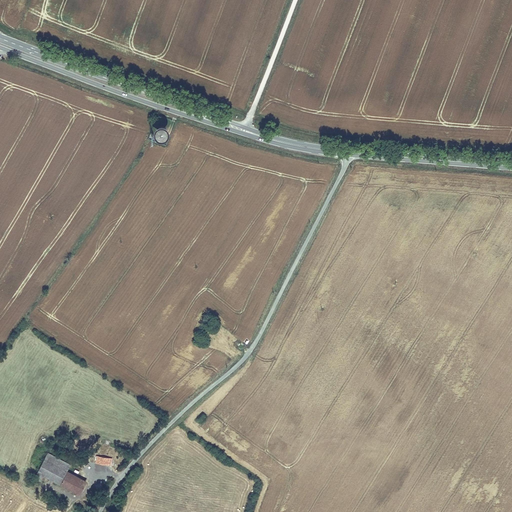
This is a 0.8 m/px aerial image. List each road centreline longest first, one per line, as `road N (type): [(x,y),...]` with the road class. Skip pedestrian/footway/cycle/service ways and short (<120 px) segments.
road 1 (unclassified): [(98,511),(138,455),(248,350),(347,152)]
road 2 (primary): [(269,138),(0,35)]
road 3 (primary): [(0,47),(269,138)]
road 4 (primary): [(511,165),(347,152)]
